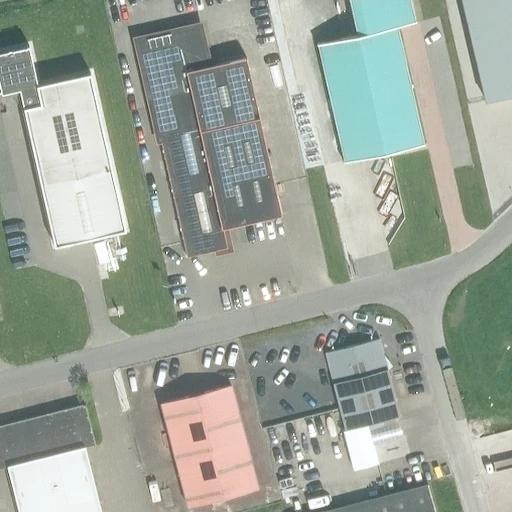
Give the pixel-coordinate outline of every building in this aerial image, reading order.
[(342,163),(424,145),(424,144),(423,144),(397,27),(416,23),(411,0),(348,0),(356,36),(316,45),(342,163)] [(511,0),(460,0),(485,101),(511,94),(511,0)] [(281,216),(259,118),(246,58),(207,67),(198,28),(138,41),(151,101),(185,257),(226,248),(222,229),(281,216)] [(125,231),(110,161),(90,73),(37,85),(29,46),(0,52),(0,94),(19,90),(54,246),(125,231)] [(325,353),(345,431),(368,425),(399,417),(379,339),(325,353)] [(160,404),(187,506),(257,488),(230,386),(160,404)] [(75,449),(84,447),(95,444),(85,404),(65,409),(75,449)] [(55,454),(75,449),(65,409),(45,414),(55,454)] [(45,457),(55,454),(45,414),(25,420),(35,459),(45,457)] [(16,464),(35,459),(25,420),(5,425),(16,464)] [(0,468),(6,467),(16,464),(5,425),(0,425),(0,468)] [(345,431),(343,431),(353,470),(378,463),(373,445),(368,425),(345,431)] [(53,486),(92,476),(84,447),(75,449),(55,454),(45,457),(53,486)] [(14,496),(53,486),(45,457),(35,459),(16,464),(6,467),(14,496)] [(59,511),(72,511),(99,505),(92,476),(53,486),(59,511)] [(323,511),(434,511),(427,485),(323,511)] [(18,511),(59,511),(53,486),(14,496),(18,511)]
